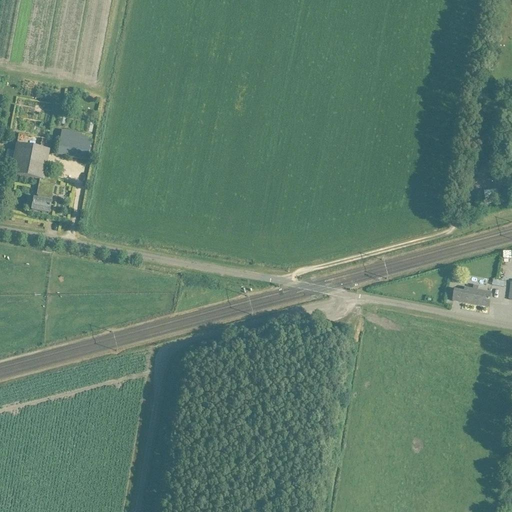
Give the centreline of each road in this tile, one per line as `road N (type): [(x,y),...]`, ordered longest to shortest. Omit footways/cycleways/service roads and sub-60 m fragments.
road 1 (unclassified): [(351,295),(0,228)]
road 2 (unclassified): [(138,511),(165,358),(184,343),(351,295)]
road 3 (unclassified): [(511,328),(351,295)]
